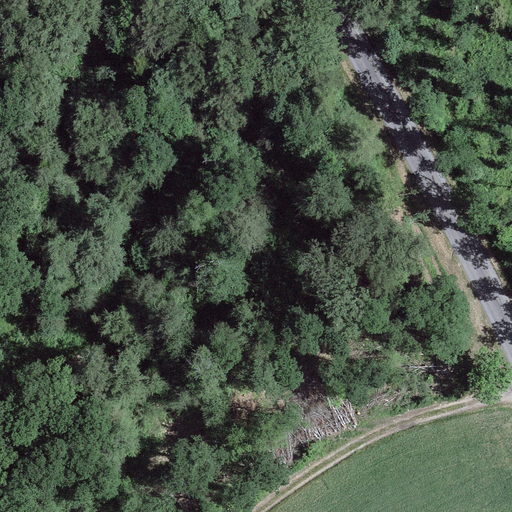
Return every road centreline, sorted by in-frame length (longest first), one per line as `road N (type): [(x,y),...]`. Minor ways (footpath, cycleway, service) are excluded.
road 1 (tertiary): [(328,0),(511,340)]
road 2 (track): [(511,386),(438,403),(353,441),(249,511)]
